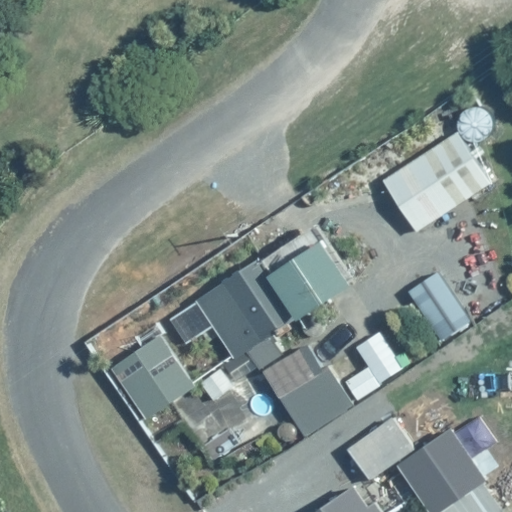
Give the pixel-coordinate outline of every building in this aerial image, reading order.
[(458,125),(382,175),(418,228),(499,173),(477,140),(471,144),(458,125)] [(316,227),(261,267),(297,318),(352,278),(316,227)] [(240,266),(104,363),(145,417),(199,378),(212,395),(280,346),(271,333),(282,325),(240,266)] [(356,340),(368,357),(343,374),(357,396),(413,358),(403,343),(397,347),(381,324),(356,340)] [(300,340),(263,367),(309,430),(353,399),(325,361),(319,366),(300,340)] [(396,409),(349,446),(372,476),(419,439),(396,409)] [(456,422),(396,461),(430,511),(490,472),(456,422)] [(357,478),(311,511),(384,511),(387,511),(374,494),(371,496),(357,478)]
